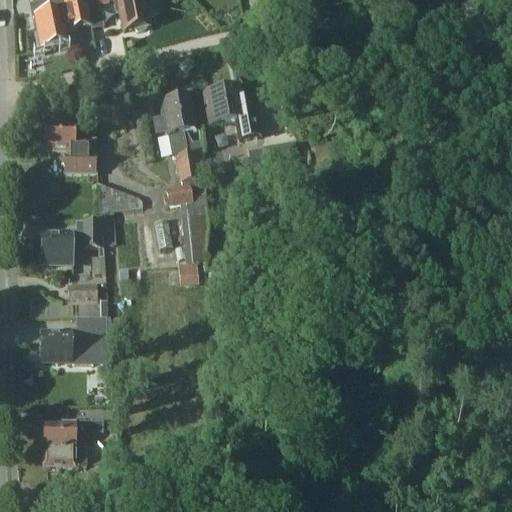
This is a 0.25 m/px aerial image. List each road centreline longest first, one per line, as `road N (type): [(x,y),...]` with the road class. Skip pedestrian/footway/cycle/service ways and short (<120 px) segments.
road 1 (residential): [(0,104),(202,44)]
road 2 (unclassified): [(202,44),(361,22)]
road 3 (track): [(361,22),(511,1)]
